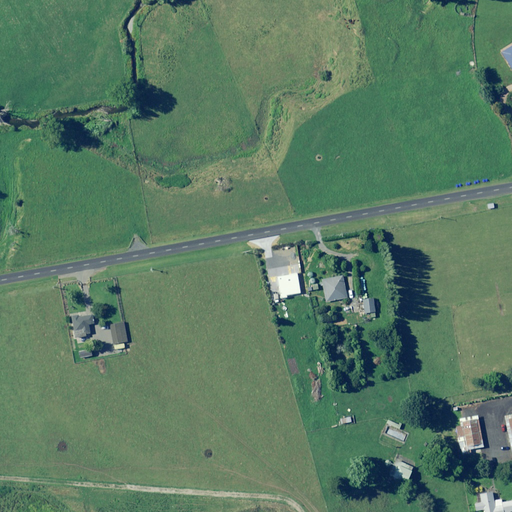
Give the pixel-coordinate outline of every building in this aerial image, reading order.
[(511,45),(502,52),(511,69),(511,45)] [(347,298),(343,276),(322,280),(326,302),(347,298)] [(376,312),(374,299),(363,300),(365,314),(376,312)] [(71,316),(76,338),(88,336),(88,335),(90,334),(89,325),(94,324),(92,315),(78,317),(78,315),(71,316)] [(128,342),(124,323),(110,325),(114,345),(128,342)] [(456,427),(461,455),(469,454),(469,455),(473,455),(482,453),(481,448),(484,447),(478,416),(460,419),(461,426),(456,427)] [(405,427),(388,420),(387,424),(404,431),(405,427)] [(413,467),(396,460),(389,476),(406,483),(413,467)] [(497,500),(495,492),(480,494),(481,503),(475,504),(476,511),(484,510),(484,511),(510,511),(511,511),(511,500),(502,502),(502,499),(497,500)]
